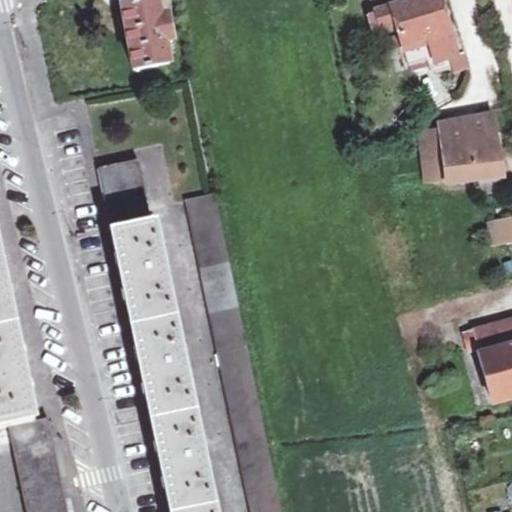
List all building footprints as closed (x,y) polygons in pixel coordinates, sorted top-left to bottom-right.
[(403,48),(449,33),(438,0),(419,0),(375,14),(382,36),(397,31),(403,48)] [(140,90),(173,85),(166,45),(173,43),(168,18),(161,19),(158,4),(121,8),(126,35),(131,34),(133,47),(128,48),(133,72),(136,71),(140,90)] [(449,33),(403,48),(409,67),(429,61),(432,70),(446,66),(444,61),(457,56),(449,33)] [(442,131),(451,182),(452,185),(502,176),(499,160),(493,128),(487,129),(484,118),(441,125),(442,131)] [(451,182),(442,131),(430,133),(415,136),(424,187),(451,182)] [(99,171),(112,235),(151,227),(138,163),(99,171)] [(280,511),(215,198),(187,204),(250,511),(280,511)] [(151,227),(112,235),(169,511),(214,511),(155,226),(151,227)] [(0,428),(8,428),(34,421),(0,261),(0,428)] [(493,403),(511,397),(511,320),(463,334),(468,353),(478,350),(493,403)] [(65,511),(46,419),(34,421),(8,428),(25,511),(65,511)]
